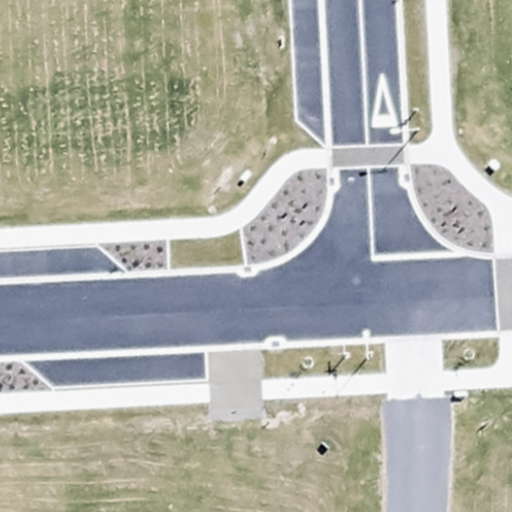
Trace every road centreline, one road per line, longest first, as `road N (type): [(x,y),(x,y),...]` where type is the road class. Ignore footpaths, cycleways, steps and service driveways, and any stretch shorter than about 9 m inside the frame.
road 1 (residential): [(375,302),(0,320)]
road 2 (residential): [(375,302),(360,0)]
road 3 (residential): [(511,295),(375,302)]
